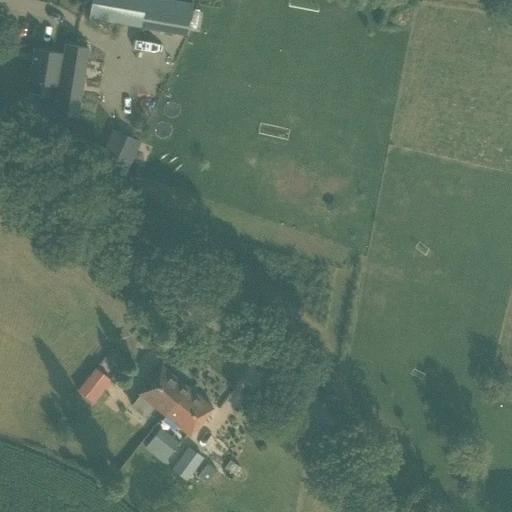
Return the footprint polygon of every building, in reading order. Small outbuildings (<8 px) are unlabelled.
[(91,0),(88,19),(188,36),(194,4),(169,0),(91,0)] [(30,81),(71,88),(71,87),(70,87),(73,67),(89,69),(91,59),(35,49),(30,81)] [(103,152),(130,164),(140,142),(113,130),(103,152)] [(138,394),(164,415),(187,387),(160,366),(138,394)] [(93,373),(81,395),(95,402),(106,380),(93,373)] [(164,415),(190,436),(213,408),(187,387),(164,415)] [(145,449),(163,463),(178,443),(161,430),(145,449)] [(176,465),(190,474),(201,459),(187,449),(176,465)] [(206,464),(198,476),(208,483),(217,471),(206,464)]
